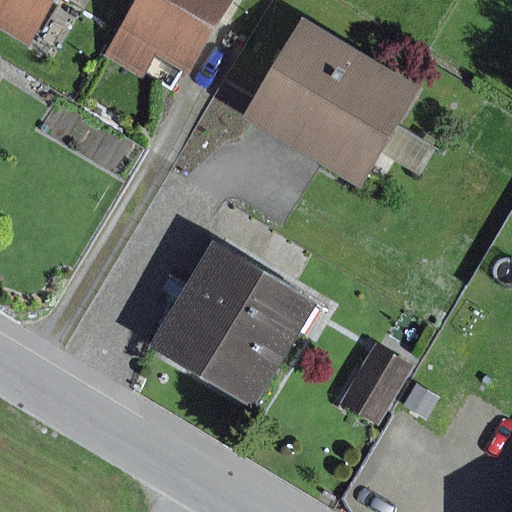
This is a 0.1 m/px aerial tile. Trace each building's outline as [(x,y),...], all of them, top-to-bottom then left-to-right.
[(0,0),(0,31),(24,47),(52,0),(0,0)] [(229,0),(135,0),(103,56),(140,78),(151,59),(184,78),(229,0)] [(415,90),(296,19),(236,120),(355,191),(415,90)] [(312,306),(206,243),(144,349),(250,411),(312,306)] [(454,283),(421,266),(410,287),(443,304),(454,283)] [(412,368),(375,345),(340,404),(377,426),(412,368)] [(438,398),(416,385),(402,409),(425,422),(438,398)]
